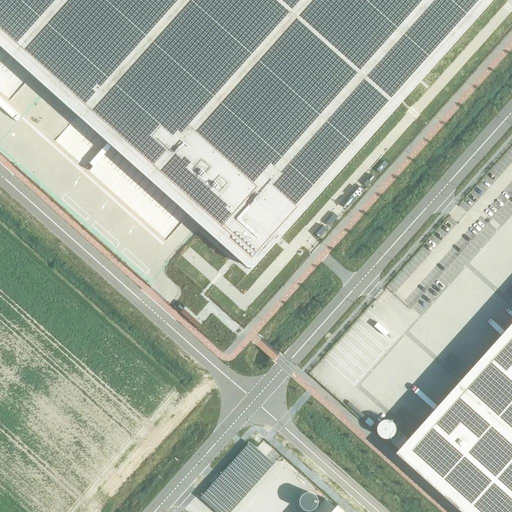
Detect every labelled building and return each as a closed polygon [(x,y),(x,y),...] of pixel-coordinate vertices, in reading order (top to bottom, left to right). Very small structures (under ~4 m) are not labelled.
[(0,0),(0,46),(215,239),(240,262),(244,265),(246,266),(248,267),(250,267),(252,266),(254,265),(258,260),(273,243),(394,107),(274,0),(0,0)] [(274,0),(394,107),(491,0),(274,0)] [(384,161),(376,169),(379,173),(387,164),(384,161)] [(371,174),(363,183),(367,187),(375,178),(371,174)] [(329,225),(337,216),(333,213),(326,222),(329,225)] [(326,229),(322,226),(315,233),(319,236),(326,229)] [(179,312),(184,307),(178,302),(174,307),(179,312)] [(183,309),(180,312),(197,328),(201,324),(183,309)] [(511,511),(511,324),(397,453),(463,511),(511,511)] [(249,442),(200,497),(216,511),(229,511),(273,463),(249,442)] [(308,493),(305,493),(302,494),(300,496),(298,499),(298,501),(298,504),(299,507),(301,509),(304,510),(307,510),(310,510),(312,509),(314,506),(315,504),(316,501),(315,498),(313,495),(311,494),(308,493)] [(343,511),(335,505),(334,506),(325,499),(313,511),(343,511)]
